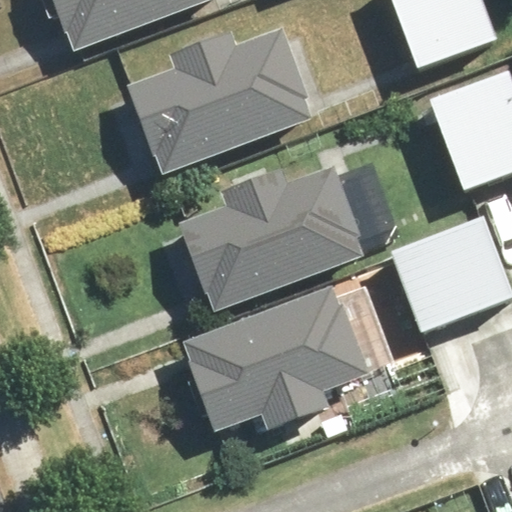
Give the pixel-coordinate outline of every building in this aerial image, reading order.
[(70,0),(89,51),(227,0),(70,0)] [(511,43),(496,0),(404,0),(428,72),(511,43)] [(190,71),(144,87),(175,175),(330,119),(299,31),(251,49),(246,36),(185,58),(190,71)] [(511,76),(437,104),(470,196),(511,180),(511,76)] [(251,210),(196,230),(226,313),(377,258),(347,175),(305,190),(300,177),(246,196),(251,210)] [(431,337),(511,307),(511,249),(508,251),(498,225),(403,260),(431,337)] [(193,345),(225,430),(279,409),(287,429),(348,406),(341,386),(398,365),(366,280),(193,345)]
